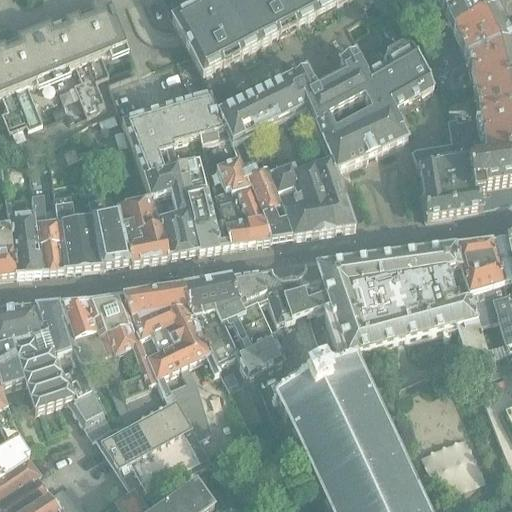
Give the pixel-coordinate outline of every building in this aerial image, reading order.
[(260,50),(233,0),(207,0),(197,5),(199,9),(171,24),(190,59),(202,81),(222,70),(223,71),(240,62),(239,61),(260,50)] [(315,21),(303,0),(233,0),(260,50),(279,40),(279,41),(286,37),(296,32),(296,31),(315,21)] [(354,0),(303,0),(315,21),(335,10),(336,11),(353,2),(352,1),(354,0)] [(462,0),(434,0),(439,11),(462,0)] [(493,17),(484,0),(462,0),(439,11),(452,39),(494,19),(494,17),(493,17)] [(125,54),(108,10),(107,10),(107,11),(105,12),(105,11),(104,11),(104,13),(92,17),(92,16),(90,17),(93,23),(80,29),(78,24),(75,25),(76,26),(67,30),(66,29),(64,29),(66,34),(53,39),(50,33),(49,33),(49,35),(37,39),(37,38),(36,39),(36,40),(34,41),(51,83),(73,75),(79,89),(72,92),(84,124),(105,115),(97,94),(94,88),(107,83),(100,64),(125,54)] [(507,44),(505,40),(504,40),(504,39),(503,39),(495,21),(494,19),(452,39),(464,64),(507,44)] [(51,83),(34,41),(32,41),(31,40),(30,41),(31,42),(19,47),(18,45),(17,46),(19,53),(6,58),(4,53),(2,54),(2,55),(0,56),(0,105),(5,118),(0,120),(0,122),(7,139),(24,133),(25,136),(41,130),(26,93),(51,83)] [(511,62),(510,55),(511,55),(510,53),(511,53),(507,44),(464,64),(466,69),(469,78),(472,93),(511,83),(511,62)] [(403,137),(393,117),(432,94),(411,53),(400,51),(387,59),(383,70),(384,72),(366,82),(354,60),(339,68),(346,81),(317,96),(306,76),(286,86),(286,85),(219,118),(224,138),(226,137),(231,150),(242,144),(251,166),(253,167),(262,163),(252,139),(266,132),(274,128),(306,112),(329,168),(334,179),(363,166),(378,160),(406,147),(406,146),(402,137),(403,137)] [(511,83),(472,93),(477,125),(457,128),(456,125),(446,126),(450,149),(414,155),(411,158),(418,176),(423,207),(422,207),(425,227),(429,227),(429,226),(452,222),(452,223),(456,222),(455,222),(478,218),(478,219),(483,218),(482,216),(493,214),(493,213),(511,210),(511,83)] [(224,138),(219,118),(218,118),(210,102),(164,115),(173,153),(200,145),(201,152),(219,147),(217,140),(224,138)] [(173,153),(164,115),(120,129),(127,147),(149,205),(165,266),(196,261),(176,169),(173,157),(174,157),(173,153)] [(214,232),(205,196),(207,196),(199,163),(176,169),(196,261),(222,256),(216,231),(214,232)] [(249,200),(240,175),(242,174),(238,166),(215,176),(224,197),(214,201),(217,213),(235,206),(249,200)] [(0,285),(16,283),(17,283),(7,208),(0,168),(0,285)] [(354,235),(341,197),(334,179),(329,168),(317,173),(330,207),(326,208),(336,238),(354,235)] [(292,245),(279,211),(276,203),(268,183),(266,178),(257,181),(252,170),(242,174),(240,175),(249,200),(268,249),(292,245)] [(336,238),(326,208),(330,207),(317,173),(296,181),(294,175),(268,183),(276,203),(293,197),(296,204),(279,211),(292,245),(336,238)] [(268,249),(249,200),(235,206),(239,225),(243,224),(244,228),(248,227),(254,251),(268,249)] [(97,276),(89,226),(71,229),(68,204),(53,206),(56,223),(63,279),(97,276)] [(129,272),(116,212),(115,212),(103,204),(86,208),(89,226),(97,276),(103,275),(103,276),(129,272)] [(165,266),(149,205),(127,210),(116,212),(129,272),(165,266)] [(254,251),(248,227),(244,228),(243,224),(239,225),(235,206),(217,213),(219,216),(218,217),(223,229),(216,231),(222,256),(254,251)] [(39,281),(31,219),(13,222),(11,208),(7,208),(17,283),(39,281)] [(63,279),(56,223),(48,224),(49,231),(45,232),(39,233),(38,226),(42,225),(41,208),(30,209),(31,219),(39,281),(63,279)] [(511,288),(511,269),(504,248),(504,247),(491,250),(502,291),(511,288)] [(511,313),(511,310),(511,288),(502,291),(491,250),(453,254),(473,321),(487,364),(489,367),(506,360),(507,363),(511,361),(511,313)] [(473,321),(453,254),(315,273),(305,275),(304,275),(304,279),(302,283),(298,285),(296,286),(296,287),(294,287),(295,291),(301,290),(310,321),(328,315),(345,365),(355,363),(431,343),(455,336),(466,373),(487,364),(473,321)] [(292,328),(282,292),(284,292),(284,289),(281,289),(281,288),(277,288),(273,286),(271,283),(270,280),(269,280),(259,282),(268,309),(272,321),(277,335),(278,334),(292,329),(292,328)] [(268,309),(259,282),(230,287),(241,318),(268,309)] [(289,358),(278,334),(277,335),(272,321),(268,309),(241,318),(230,287),(180,295),(181,298),(192,321),(221,380),(222,382),(223,380),(232,397),(245,389),(246,391),(259,384),(285,371),(283,367),(287,364),(289,358)] [(180,295),(158,299),(157,299),(147,301),(145,301),(124,304),(124,305),(124,308),(127,316),(154,379),(164,405),(170,402),(173,410),(176,409),(197,447),(209,440),(206,431),(196,390),(195,385),(194,385),(188,374),(206,367),(213,383),(221,380),(192,321),(181,298),(180,295)] [(124,308),(124,305),(110,306),(108,307),(85,310),(84,310),(107,368),(118,393),(109,396),(123,428),(115,432),(120,440),(99,452),(130,498),(135,495),(143,508),(210,471),(197,447),(176,409),(173,410),(170,402),(164,405),(154,379),(127,316),(124,308)] [(74,311),(64,311),(66,321),(81,370),(82,370),(87,382),(102,378),(109,396),(118,393),(107,368),(84,310),(76,310),(74,311)] [(88,394),(74,360),(73,360),(63,328),(60,312),(35,313),(15,315),(1,317),(2,317),(0,317),(0,394),(2,399),(24,392),(33,422),(67,411),(83,436),(84,436),(92,448),(109,436),(111,435),(104,423),(104,422),(102,419),(88,394)] [(321,511),(421,511),(357,374),(359,373),(355,364),(336,372),(335,370),(286,392),(287,394),(268,404),(273,413),(275,412),(321,511)] [(0,439),(6,451),(20,443),(13,434),(8,416),(7,416),(0,419),(0,439)] [(41,483),(29,467),(25,461),(31,459),(20,443),(6,451),(0,454),(0,510),(38,485),(41,483)] [(0,511),(36,511),(50,503),(38,485),(0,510),(0,511)] [(208,511),(196,494),(170,511),(208,511)] [(74,511),(62,495),(50,503),(36,511),(74,511)] [(145,511),(143,508),(135,495),(130,498),(113,510),(114,511),(145,511)]
